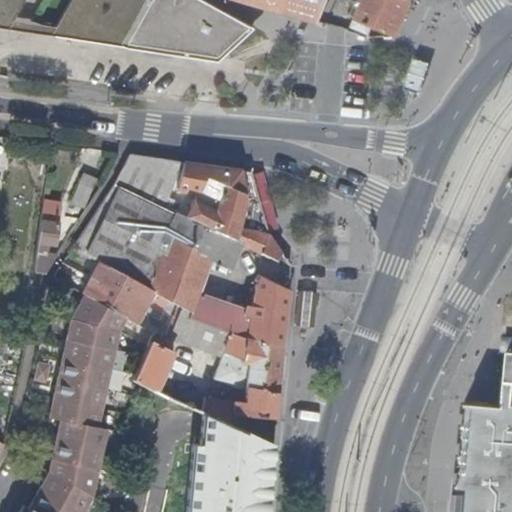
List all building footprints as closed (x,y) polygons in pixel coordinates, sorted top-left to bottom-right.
[(0,0),(0,21),(8,23),(22,0),(0,0)] [(201,5),(203,0),(153,0),(154,1),(152,0),(69,0),(53,26),(55,30),(217,55),(253,27),(228,13),(201,5)] [(244,0),(318,21),(326,0),(244,0)] [(411,0),(364,0),(358,16),(358,18),(355,25),(371,32),(374,24),(397,34),(411,0)] [(130,154),(114,183),(119,185),(132,191),(139,177),(161,182),(186,191),(197,196),(188,219),(189,219),(190,218),(243,243),(290,266),(290,265),(275,245),(269,235),(268,233),(255,191),(250,172),(130,154)] [(82,173),(70,201),(82,207),(95,178),(82,173)] [(114,183),(73,247),(84,253),(119,185),(114,183)] [(100,262),(149,288),(179,213),(169,209),(132,191),(119,185),(84,253),(100,262)] [(62,200),(44,198),(37,244),(34,270),(44,272),(56,253),(46,252),(48,241),(55,242),(58,221),(59,222),(60,214),(62,200)] [(169,209),(179,213),(181,215),(184,210),(171,204),(169,209)] [(149,289),(154,292),(177,304),(189,311),(191,311),(196,298),(212,258),(232,267),(243,243),(190,218),(189,219),(188,219),(181,215),(179,213),(149,288),(149,289)] [(84,294),(126,317),(137,323),(154,292),(149,289),(149,288),(100,262),(83,293),(84,294)] [(243,314),(236,334),(282,346),(289,289),(261,275),(257,276),(253,306),(246,305),(243,314)] [(312,324),(317,292),(296,290),(292,321),(312,324)] [(82,511),(92,496),(108,429),(99,427),(119,330),(126,317),(84,294),(71,318),(50,416),(61,418),(49,471),(22,511),(82,511)] [(191,311),(189,311),(187,319),(230,332),(236,334),(243,314),(196,298),(191,311)] [(202,411),(274,443),(282,346),(236,334),(230,332),(187,319),(189,311),(177,304),(166,334),(171,335),(171,336),(222,354),(214,377),(238,386),(246,385),(244,402),(205,397),(202,411)] [(133,378),(153,388),(157,389),(174,351),(150,341),(133,378)] [(191,395),(186,404),(202,411),(205,397),(191,395)] [(511,511),(511,406),(464,403),(454,511),(511,511)] [(201,425),(200,436),(212,438),(272,464),(273,453),(274,443),(202,411),(201,425)] [(267,511),(272,464),(212,438),(200,436),(200,443),(193,443),(186,511),(267,511)]
